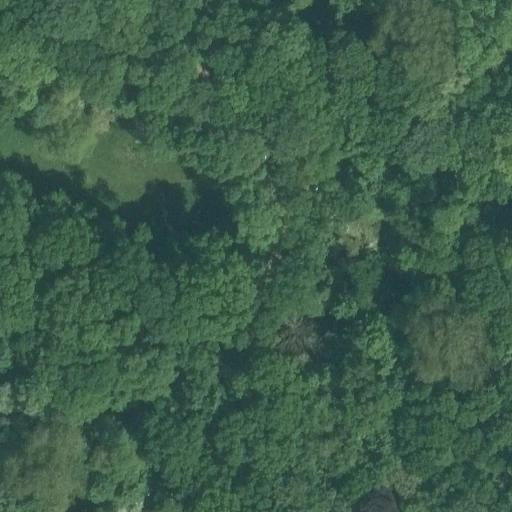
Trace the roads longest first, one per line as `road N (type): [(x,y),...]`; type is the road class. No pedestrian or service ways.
road 1 (track): [(0,5),(511,125)]
road 2 (track): [(254,511),(374,480),(474,470),(511,476)]
